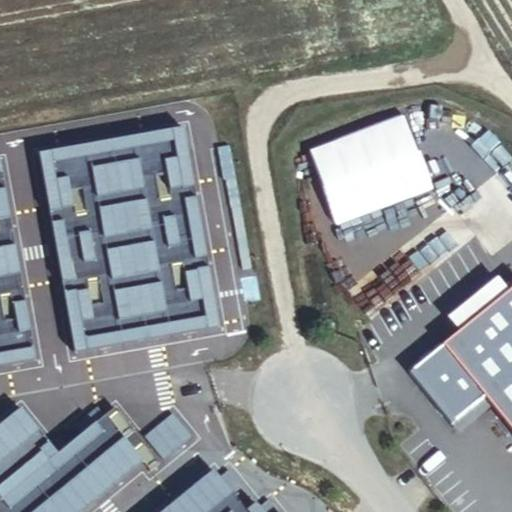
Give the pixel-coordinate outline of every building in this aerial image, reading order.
[(40,154),(76,344),(221,317),(185,127),(40,154)] [(0,374),(43,367),(6,157),(0,158),(0,374)] [(403,366),(445,417),(476,392),(511,435),(511,277),(403,366)] [(179,382),(202,364),(187,346),(164,364),(179,382)] [(0,462),(59,414),(31,381),(0,407),(0,462)] [(135,433),(154,456),(182,433),(173,421),(182,413),(173,402),(135,433)] [(0,492),(0,511),(68,511),(134,458),(141,467),(151,459),(106,406),(0,492)] [(272,511),(259,496),(250,504),(247,500),(237,508),(229,498),(233,494),(227,488),(232,483),(218,467),(209,474),(204,468),(150,511),(272,511)]
